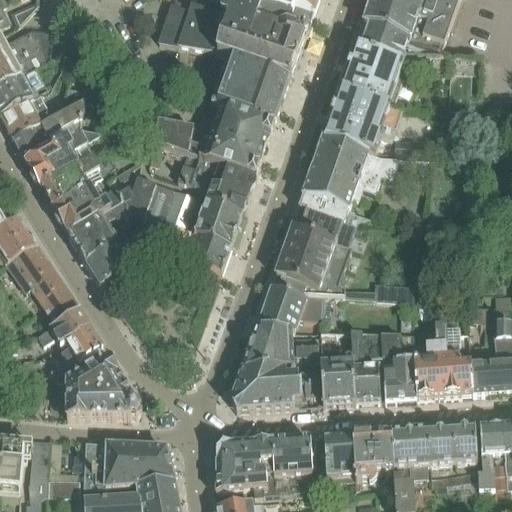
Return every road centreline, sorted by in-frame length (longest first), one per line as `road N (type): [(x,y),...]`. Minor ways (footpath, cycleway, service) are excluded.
road 1 (residential): [(201,416),(347,0)]
road 2 (unclassified): [(0,150),(113,342),(153,389),(201,416)]
road 3 (residential): [(511,415),(195,436)]
